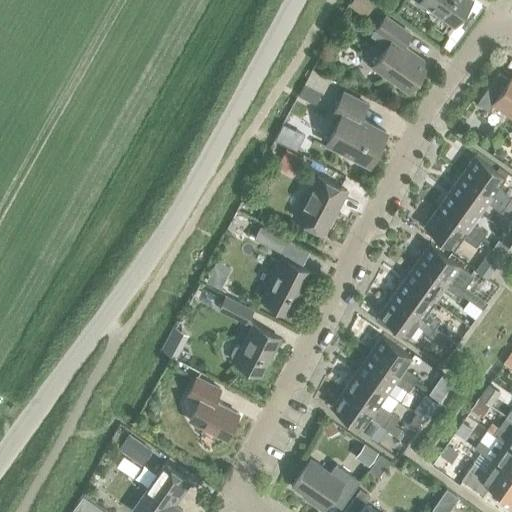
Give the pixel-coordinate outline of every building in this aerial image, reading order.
[(370,0),(351,0),(349,4),(363,14),(372,1),(370,0)] [(413,0),(413,2),(431,14),(433,11),(453,25),(469,0),(413,0)] [(391,40),(372,66),(407,91),(426,63),(401,45),(409,33),(384,16),(375,29),(391,40)] [(492,104),(511,117),(511,73),(509,79),(498,71),(476,103),(487,111),(492,104)] [(298,96),(315,104),(321,92),(304,84),(298,96)] [(325,142),(369,164),(385,131),(359,118),(366,104),(342,92),(331,112),(339,116),(325,142)] [(459,118),(452,128),(462,135),(466,129),(465,122),(459,118)] [(278,165),(294,174),(303,156),(287,148),(278,165)] [(474,155),(461,173),(511,209),(511,199),(496,188),(504,177),(474,155)] [(511,209),(461,173),(448,191),(479,212),(487,202),(510,218),(511,215),(511,209)] [(294,218),(323,232),(337,204),(339,205),(346,190),(316,175),(294,218)] [(448,191),(436,208),(479,239),(485,232),(471,223),(479,212),(448,191)] [(479,239),(436,208),(423,226),(453,248),(461,237),(475,246),(479,239)] [(259,225),(253,238),(281,252),(284,254),(282,257),(299,266),(308,250),(288,240),(259,225)] [(497,241),(492,248),(502,256),(508,247),(498,240),(497,241)] [(429,243),(415,261),(460,292),(469,299),(482,308),(487,301),(465,285),(473,275),(459,265),(429,243)] [(482,259),(475,269),(487,277),(494,267),(502,256),(492,248),(490,247),(482,259)] [(260,299),(287,313),(309,271),(299,266),(282,257),(260,299)] [(415,261),(403,279),(433,300),(441,290),(455,300),(460,292),(415,261)] [(211,271),(205,282),(219,289),(225,278),(211,271)] [(403,279),(391,296),(435,327),(439,320),(426,311),(433,300),(403,279)] [(460,292),(455,300),(464,306),(469,299),(460,292)] [(218,308),(245,322),(251,309),(224,295),(218,308)] [(435,327),(391,296),(377,314),(396,328),(393,332),(405,340),(408,336),(416,325),(429,334),(437,340),(442,333),(435,327)] [(229,354),(231,358),(235,360),(233,362),(259,375),(271,351),(273,351),(279,338),(251,324),(243,341),(244,341),(241,347),(237,345),(233,346),(229,354)] [(380,335),(367,354),(412,384),(417,377),(403,368),(411,356),(380,335)] [(167,338),(160,352),(175,360),(182,346),(167,338)] [(511,354),(510,353),(503,363),(511,369),(511,354)] [(367,354),(355,371),(386,392),(394,382),(407,391),(412,384),(367,354)] [(355,371),(343,389),(349,393),(393,424),(393,423),(399,417),(379,403),(386,392),(355,371)] [(442,373),(435,384),(442,389),(446,391),(453,381),(450,379),(442,373)] [(212,401),(219,388),(195,377),(186,395),(197,401),(188,420),(223,438),(230,425),(231,426),(237,413),(212,401)] [(478,397),(489,405),(499,391),(488,383),(482,393),(478,397)] [(349,393),(343,389),(330,407),(360,428),(358,431),(368,438),(378,424),(383,426),(396,436),(401,429),(393,423),(393,424),(349,393)] [(425,393),(413,411),(415,413),(422,417),(425,420),(432,411),(438,402),(425,393)] [(478,397),(471,408),(481,416),(489,405),(478,397)] [(415,413),(407,425),(414,430),(422,417),(415,413)] [(331,420),(321,425),(326,435),(336,430),(331,420)] [(459,424),(454,433),(461,438),(467,430),(459,424)] [(497,427),(493,434),(511,446),(511,432),(510,436),(497,427)] [(128,433),(119,447),(142,463),(151,449),(128,433)] [(479,440),(474,447),(480,451),(492,460),(511,473),(511,447),(495,436),(488,446),(485,444),(479,440)] [(354,456),(369,466),(378,452),(364,442),(354,456)] [(441,455),(452,464),(459,454),(448,446),(441,455)] [(368,470),(378,476),(389,460),(379,453),(368,470)] [(309,501),(322,510),(329,500),(340,508),(359,480),(335,463),(329,472),(310,458),(291,485),(310,499),(309,501)] [(511,495),(511,473),(492,460),(485,470),(473,462),(461,479),(482,494),(489,484),(510,499),(511,495)] [(131,510),(133,511),(181,511),(182,511),(172,504),(188,482),(163,464),(131,510)] [(103,511),(82,497),(73,511),(74,511),(103,511)] [(357,511),(377,511),(364,503),(357,511)]
